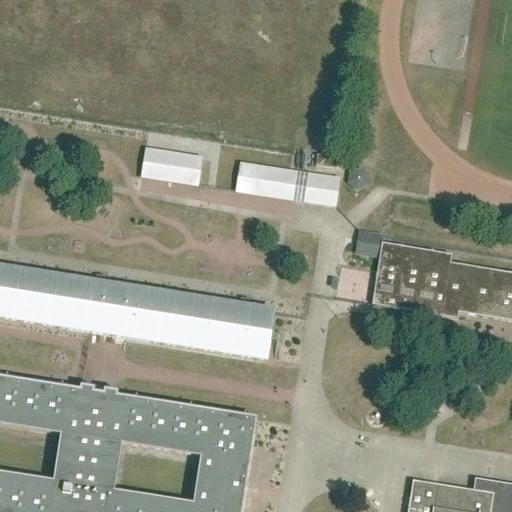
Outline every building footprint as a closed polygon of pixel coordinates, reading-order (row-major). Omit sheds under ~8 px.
[(198,157),(142,152),(139,180),(195,186),(198,157)] [(336,179),(236,166),(232,195),(332,209),(336,179)] [(352,171),(352,187),(370,188),(371,172),(352,171)] [(451,252),(376,240),(365,307),(452,321),(453,314),(511,323),(511,272),(450,263),(451,252)] [(277,316),(0,272),(0,326),(268,369),(277,316)] [(243,511),(257,426),(0,385),(0,511),(243,511)] [(414,486),(409,511),(511,511),(511,492),(477,487),(475,496),(414,486)]
